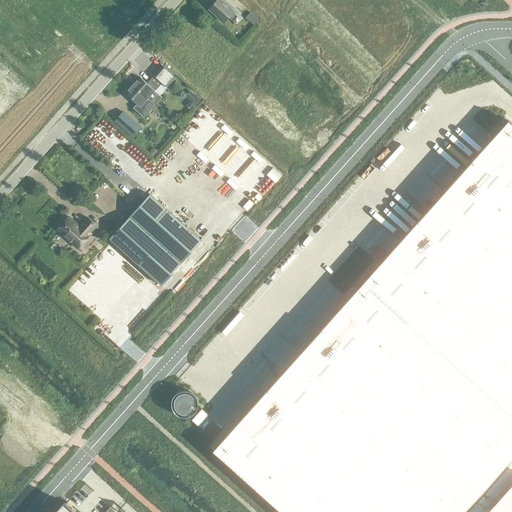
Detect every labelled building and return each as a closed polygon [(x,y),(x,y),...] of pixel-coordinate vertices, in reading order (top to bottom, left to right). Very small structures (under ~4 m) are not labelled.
[(233,21),(238,16),(233,12),(233,11),(220,0),(217,0),(210,9),(224,22),(228,17),(233,21)] [(245,17),(255,26),(260,20),(250,12),(245,17)] [(164,85),(169,80),(158,70),(153,76),(164,85)] [(139,77),(132,85),(155,104),(162,96),(154,90),(157,87),(149,80),(146,83),(139,77)] [(180,92),(184,87),(177,81),(173,86),(180,92)] [(155,104),(132,85),(126,93),(137,103),(134,107),(144,116),(155,104)] [(195,106),(201,100),(190,91),(184,97),(189,101),(185,105),(191,110),(195,105),(195,106)] [(125,123),(117,116),(114,120),(122,127),(125,123)] [(280,375),(213,450),(282,511),(511,511),(511,123),(508,120),(447,188),(381,262),(346,301),(280,375)] [(201,240),(149,193),(109,238),(161,285),(201,240)] [(68,216),(57,229),(78,248),(90,235),(89,235),(97,226),(87,217),(79,226),(79,225),(78,226),(75,224),(76,223),(68,216)] [(179,390),(171,399),(172,410),(180,417),(188,417),(191,420),(197,425),(198,426),(199,426),(199,425),(208,416),(208,415),(208,414),(198,405),(198,397),(190,390),(179,390)] [(77,511),(72,507),(71,508),(65,502),(55,511),(77,511)]
